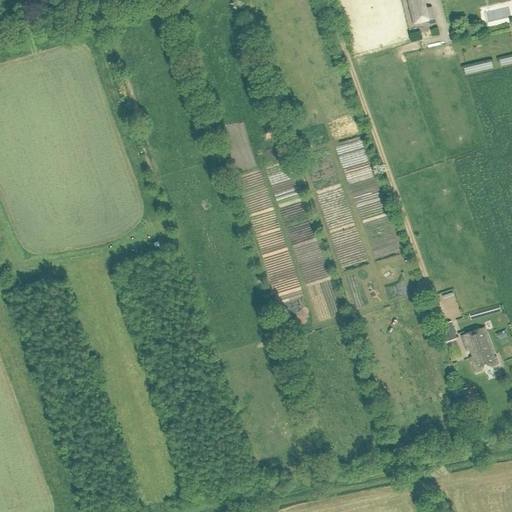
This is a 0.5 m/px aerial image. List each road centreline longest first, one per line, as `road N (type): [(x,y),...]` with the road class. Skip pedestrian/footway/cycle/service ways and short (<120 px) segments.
road 1 (track): [(328,0),(443,316)]
road 2 (track): [(511,445),(201,511)]
road 3 (unclassified): [(125,0),(0,31)]
